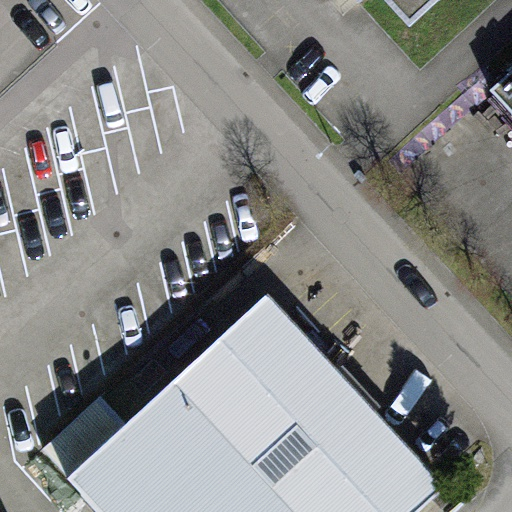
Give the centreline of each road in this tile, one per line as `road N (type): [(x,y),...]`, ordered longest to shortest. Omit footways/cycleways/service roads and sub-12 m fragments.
road 1 (residential): [(138,0),(511,404)]
road 2 (unknown): [(240,110),(35,302),(0,378)]
